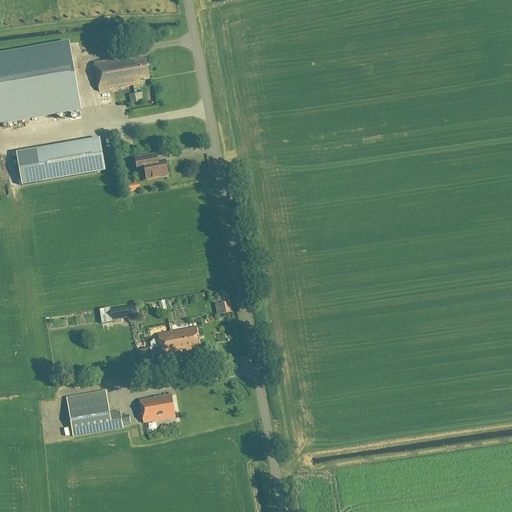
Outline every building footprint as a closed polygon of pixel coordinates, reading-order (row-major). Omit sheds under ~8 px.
[(157,37),(148,38),(151,57),(182,51),(178,33),(164,35),(157,37)] [(0,56),(0,124),(80,110),(68,45),(0,56)] [(99,140),(36,151),(42,183),(104,172),(99,140)] [(146,181),(168,177),(165,163),(157,164),(156,156),(135,160),(138,173),(145,172),(146,181)] [(5,163),(4,178),(14,179),(15,164),(5,163)] [(231,303),(231,290),(223,290),(224,304),(231,303)] [(112,320),(127,317),(137,316),(136,307),(126,309),(126,308),(110,311),(110,309),(99,310),(101,324),(112,323),(112,320)] [(170,333),(175,356),(180,355),(179,352),(185,351),(186,353),(199,350),(195,329),(170,333)] [(153,355),(161,353),(162,358),(175,356),(170,333),(158,336),(159,339),(153,340),(150,344),(151,350),(138,353),(142,373),(156,370),(153,355)] [(121,413),(110,415),(106,393),(66,399),(73,438),(123,429),(123,428),(129,427),(129,424),(130,424),(129,416),(121,417),(121,413)] [(175,419),(171,396),(139,402),(143,424),(175,419)]
